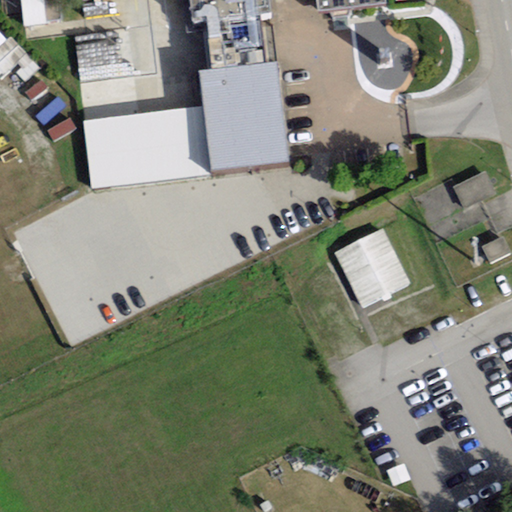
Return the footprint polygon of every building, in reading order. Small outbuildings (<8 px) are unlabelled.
[(64,0),(25,0),(26,26),(66,24),(64,0)] [(212,176),(290,167),(269,0),(190,0),(193,19),(206,20),(211,69),(199,72),(203,106),(212,176)] [(317,0),(319,12),(389,4),(388,0),(317,0)] [(85,122),(93,191),(212,176),(203,106),(85,122)] [(469,211),(500,196),(489,173),(458,188),(469,211)] [(331,257),(356,309),(401,287),(376,235),(331,257)]
